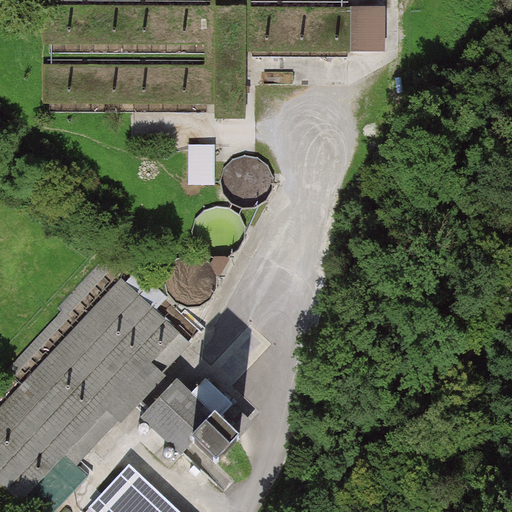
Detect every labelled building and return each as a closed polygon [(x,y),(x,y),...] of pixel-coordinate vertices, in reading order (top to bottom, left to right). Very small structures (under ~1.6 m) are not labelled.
[(358,0),(354,0),(354,48),(389,48),(387,0),(358,0)] [(48,62),(47,101),(219,102),(219,112),(249,112),(249,65),(215,65),(215,62),(48,62)] [(193,181),(218,181),(218,142),(193,142),(193,181)] [(220,289),(202,252),(168,268),(185,306),(220,289)] [(187,338),(123,281),(0,419),(0,485),(30,511),(195,511),(253,448),(177,381),(108,458),(93,444),(187,338)]
